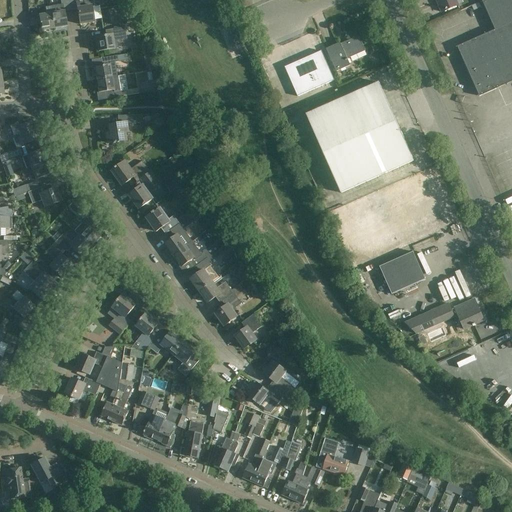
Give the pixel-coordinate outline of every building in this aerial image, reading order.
[(94,7),(93,0),(82,0),(75,1),(79,25),(93,22),(93,20),(102,18),(100,6),(94,7)] [(436,0),(442,11),(458,5),(455,0),(436,0)] [(511,0),(482,0),(496,30),(458,47),(459,49),(479,95),(502,85),(511,81),(511,80),(511,0)] [(62,4),(50,6),(54,28),(66,26),(64,11),(62,4)] [(41,31),(54,28),(50,6),(45,7),(46,14),(39,15),(41,31)] [(458,23),(475,15),(471,6),(454,14),(458,23)] [(126,39),(124,27),(110,29),(111,35),(95,37),(98,52),(118,48),(116,40),(126,39)] [(241,45),(236,34),(229,37),(234,48),(241,45)] [(365,51),(359,36),(341,44),(340,43),(326,49),(336,71),(350,65),(347,58),(365,51)] [(334,80),(322,51),(285,67),(298,96),(334,80)] [(96,80),(117,76),(115,62),(117,62),(116,55),(101,58),(102,66),(94,68),(96,80)] [(117,76),(96,80),(98,92),(106,91),(107,99),(123,96),(122,91),(127,90),(125,75),(117,76)] [(414,160),(380,83),(307,115),(341,192),(414,160)] [(142,122),(141,115),(129,115),(130,123),(142,122)] [(19,123),(6,128),(9,138),(15,136),(19,135),(23,144),(37,139),(31,123),(22,127),(20,123),(19,123)] [(127,131),(126,123),(107,125),(108,134),(105,134),(106,143),(126,140),(124,132),(127,131)] [(23,147),(12,151),(15,158),(21,156),(22,157),(26,169),(46,162),(49,161),(46,154),(43,155),(41,150),(27,156),(23,147)] [(15,158),(12,151),(0,155),(0,158),(2,163),(15,158)] [(139,180),(151,172),(143,161),(131,169),(126,162),(113,171),(123,185),(134,177),(137,182),(139,180)] [(50,174),(46,162),(21,171),(23,176),(33,172),(36,179),(50,174)] [(158,182),(151,172),(139,180),(143,185),(130,195),(140,209),(153,199),(147,191),(158,182)] [(184,186),(178,178),(166,187),(172,195),(184,186)] [(23,194),(27,192),(28,192),(26,185),(12,190),(15,197),(23,194)] [(425,187),(352,219),(369,256),(442,223),(425,187)] [(28,192),(27,192),(32,204),(39,202),(41,201),(44,208),(61,201),(56,188),(41,194),(39,188),(28,192)] [(25,199),(23,194),(15,197),(17,202),(25,199)] [(180,224),(177,220),(174,216),(169,220),(160,208),(147,218),(156,231),(161,228),(166,234),(176,227),(180,224)] [(76,219),(81,224),(74,231),(78,235),(93,249),(97,244),(97,241),(96,240),(101,236),(90,226),(94,222),(83,212),(80,216),(76,219)] [(12,216),(0,216),(0,228),(12,229),(12,216)] [(175,236),(165,243),(174,255),(193,241),(184,229),(193,223),(189,217),(186,220),(180,224),(176,227),(171,230),(175,236)] [(93,249),(78,235),(71,242),(62,234),(61,236),(57,232),(52,237),(56,241),(65,251),(67,252),(71,247),(81,257),(86,252),(88,254),(93,249)] [(11,245),(11,241),(0,240),(0,253),(8,254),(8,245),(11,245)] [(65,251),(56,241),(45,252),(54,261),(49,267),(57,274),(56,274),(58,276),(58,275),(61,278),(72,266),(61,255),(65,251)] [(193,241),(174,255),(182,267),(189,262),(193,268),(194,267),(215,253),(219,250),(216,244),(207,250),(202,254),(193,241)] [(425,279),(413,252),(380,266),(392,294),(425,279)] [(46,273),(24,253),(20,258),(28,266),(22,272),(34,283),(28,289),(40,300),(52,287),(42,278),(46,273)] [(199,274),(191,279),(199,291),(212,282),(207,275),(216,269),(211,261),(217,257),(215,253),(194,267),(199,274)] [(212,282),(199,291),(208,302),(216,296),(220,302),(221,303),(234,293),(242,288),(239,285),(232,290),(226,282),(217,288),(212,282)] [(23,297),(17,290),(12,296),(18,302),(13,308),(23,318),(33,306),(23,297)] [(224,308),(216,314),(225,326),(237,317),(233,310),(233,309),(242,303),(239,300),(234,293),(221,303),(224,308)] [(113,307),(120,313),(109,325),(120,334),(131,321),(126,317),(136,305),(123,294),(113,307)] [(475,299),(451,310),(455,317),(460,315),(465,328),(484,319),(482,320),(474,301),(476,300),(475,299)] [(417,334),(455,317),(451,310),(448,303),(405,323),(417,334)] [(149,347),(154,340),(149,335),(159,323),(147,313),(137,326),(144,332),(134,344),(133,348),(147,350),(149,347)] [(262,326),(253,314),(242,323),(246,329),(235,336),(244,349),(257,340),(252,333),(262,326)] [(0,361),(2,357),(3,354),(4,354),(9,341),(16,344),(18,340),(2,333),(7,320),(2,318),(0,324),(0,361)] [(511,331),(454,354),(457,362),(511,340),(511,338),(511,337),(511,331)] [(154,340),(149,347),(157,354),(163,346),(173,354),(183,342),(171,332),(166,338),(160,333),(155,340),(154,340)] [(16,344),(9,341),(4,354),(10,357),(16,344)] [(183,342),(173,354),(183,363),(178,370),(186,376),(202,357),(195,352),(183,342)] [(104,367),(97,383),(101,385),(118,392),(123,395),(124,393),(127,386),(120,384),(123,364),(110,358),(113,353),(114,349),(115,347),(106,347),(105,349),(103,355),(108,357),(104,367)] [(95,363),(104,367),(108,357),(103,355),(97,352),(94,359),(82,354),(76,369),(90,375),(95,363)] [(284,396),(287,399),(299,382),(287,372),(274,361),(264,373),(274,381),(271,386),(284,396)] [(135,366),(123,364),(120,384),(127,386),(128,381),(132,381),(135,366)] [(143,372),(140,387),(143,388),(147,377),(152,379),(153,376),(143,372)] [(101,385),(97,383),(86,378),(83,383),(72,378),(65,394),(79,400),(83,390),(96,396),(101,385)] [(284,396),(271,386),(267,391),(257,383),(248,395),(261,405),(266,399),(276,406),(284,396)] [(123,395),(112,421),(123,425),(129,412),(124,410),(130,395),(133,389),(127,386),(124,393),(123,395)] [(107,403),(101,416),(112,421),(123,395),(118,392),(112,405),(109,403),(111,398),(106,396),(103,402),(107,403)] [(138,404),(155,411),(156,410),(160,398),(144,392),(138,404)] [(205,395),(203,403),(210,404),(208,413),(215,415),(219,398),(205,395)] [(153,422),(151,421),(144,435),(145,436),(144,436),(153,440),(154,439),(157,440),(169,414),(158,409),(153,422)] [(166,420),(157,440),(162,443),(161,444),(171,448),(175,437),(172,435),(174,431),(176,426),(182,429),(186,417),(179,414),(171,410),(169,414),(166,420)] [(217,412),(214,429),(222,433),(229,414),(218,410),(217,412)] [(251,439),(254,434),(260,419),(261,417),(254,414),(244,436),(251,439)] [(266,422),(260,419),(254,434),(260,437),(266,422)] [(204,424),(191,422),(186,448),(182,448),(180,455),(198,458),(204,424)] [(233,441),(236,433),(233,432),(230,440),(227,438),(222,448),(218,446),(212,459),(216,461),(214,466),(221,469),(233,441)] [(233,441),(221,469),(228,472),(230,466),(234,467),(239,456),(234,453),(239,444),(241,435),(236,433),(233,441)] [(250,464),(243,478),(253,483),(263,460),(264,459),(263,459),(263,457),(270,441),(262,438),(256,454),(256,456),(252,465),(250,464)] [(325,438),(316,467),(323,469),(344,476),(349,461),(335,457),(332,456),(336,443),(339,443),(325,438)] [(292,443),(289,452),(283,466),(283,468),(291,471),(294,462),(296,462),(302,446),(292,443)] [(277,446),(271,460),(283,466),(289,452),(283,449),(277,446)] [(370,452),(357,448),(352,463),(365,467),(370,452)] [(44,458),(30,465),(40,483),(47,479),(51,486),(64,479),(57,467),(55,464),(49,467),(44,458)] [(263,460),(253,483),(268,489),(271,482),(267,480),(269,474),(271,475),(276,465),(276,463),(270,461),(270,463),(263,460)] [(407,480),(413,467),(405,463),(399,477),(407,480)] [(5,470),(8,491),(9,499),(24,497),(24,495),(31,494),(29,479),(22,480),(20,468),(5,470)] [(282,495),(292,500),(303,476),(302,476),(304,471),(297,469),(295,474),(297,474),(293,483),(288,481),(282,495)] [(312,481),(303,476),(292,500),(303,504),(309,490),(307,489),(309,484),(311,483),(319,487),(326,472),(317,469),(312,481)] [(453,492),(473,500),(476,494),(449,483),(445,492),(452,495),(453,492)] [(372,511),(375,507),(380,495),(363,487),(358,499),(365,502),(361,511),(372,511)] [(399,504),(392,501),(386,511),(395,511),(397,509),(399,504)]
